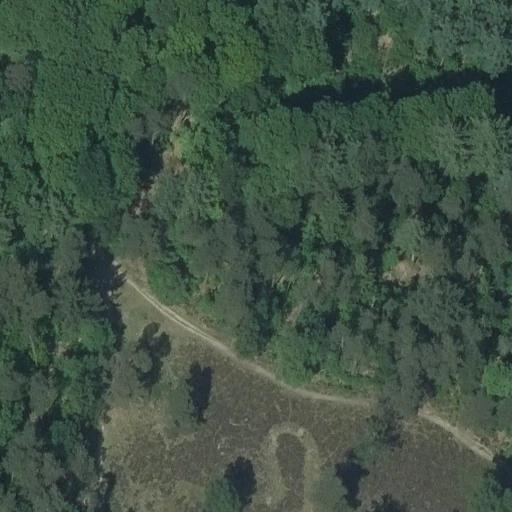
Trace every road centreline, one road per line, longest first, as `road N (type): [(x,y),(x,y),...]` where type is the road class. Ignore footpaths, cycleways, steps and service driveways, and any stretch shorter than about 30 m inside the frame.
road 1 (track): [(0,243),(511,151)]
road 2 (track): [(50,0),(95,251),(95,511)]
